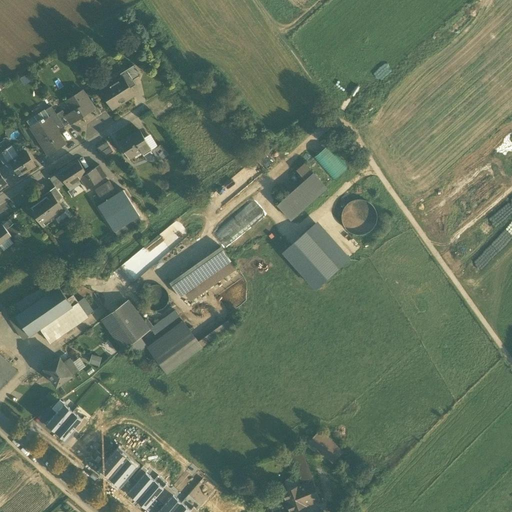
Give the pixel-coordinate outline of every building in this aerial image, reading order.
[(134,65),(126,69),(132,80),(140,75),(134,65)] [(127,83),(132,80),(126,69),(120,73),(122,77),(123,77),(127,83)] [(102,93),(112,109),(127,99),(127,98),(133,93),(127,83),(123,77),(122,77),(108,86),(109,89),(102,93)] [(70,124),(71,125),(95,108),(82,90),(66,101),(73,111),(66,115),(65,116),(70,124)] [(62,110),(56,114),(65,128),(70,124),(65,116),(66,115),(62,110)] [(59,131),(65,128),(56,114),(51,117),(59,131)] [(31,127),(48,155),(65,144),(57,131),(58,131),(58,132),(59,131),(51,117),(50,116),(44,120),(44,119),(31,127)] [(119,142),(129,158),(141,151),(143,155),(152,150),(140,130),(119,142)] [(97,148),(103,158),(113,152),(107,142),(97,148)] [(476,168),(502,156),(496,144),(470,157),(476,168)] [(152,150),(158,161),(168,154),(160,145),(152,150)] [(327,145),(313,157),(333,180),(347,168),(327,145)] [(11,161),(18,157),(11,146),(4,151),(5,152),(3,153),(9,162),(11,161)] [(26,152),(18,157),(11,161),(10,161),(17,171),(19,175),(35,165),(26,152)] [(0,159),(3,163),(4,166),(9,162),(3,153),(0,155),(0,159)] [(82,182),(87,189),(92,186),(106,176),(99,165),(86,173),(78,160),(58,173),(65,183),(67,186),(75,181),(77,185),(80,183),(79,182),(81,180),(82,182)] [(11,161),(9,162),(4,166),(10,174),(11,176),(17,171),(10,161),(11,161)] [(0,174),(3,178),(10,174),(4,166),(3,163),(0,165),(0,174)] [(297,171),(305,180),(313,173),(305,164),(297,171)] [(468,167),(441,186),(445,192),(472,173),(468,167)] [(50,178),(56,188),(65,183),(58,173),(50,178)] [(277,205),(290,219),(326,188),(313,173),(305,180),(277,205)] [(94,190),(102,201),(116,191),(109,180),(94,190)] [(50,190),(58,200),(62,197),(55,187),(50,190)] [(98,206),(114,231),(139,215),(123,189),(98,206)] [(30,209),(43,226),(65,210),(58,200),(50,190),(37,200),(38,202),(30,209)] [(353,201),(344,207),(342,218),(345,228),(354,234),(365,233),(374,227),(376,216),(373,206),(364,200),(353,201)] [(6,229),(14,223),(10,219),(2,225),(6,229)] [(177,220),(113,270),(125,286),(190,236),(177,220)] [(14,223),(6,229),(11,235),(13,237),(20,231),(14,223)] [(315,223),(305,232),(338,268),(347,260),(315,223)] [(6,229),(2,225),(0,226),(0,243),(8,237),(11,235),(6,229)] [(283,252),(315,288),(338,268),(305,232),(283,252)] [(13,243),(8,237),(0,243),(0,245),(4,250),(13,243)] [(169,282),(179,297),(184,293),(231,261),(220,246),(169,282)] [(236,268),(231,261),(184,293),(190,301),(236,268)] [(144,292),(144,302),(151,309),(160,309),(167,302),(167,293),(161,286),(151,285),(144,292)] [(29,335),(40,328),(72,306),(67,298),(59,286),(46,295),(16,316),(23,327),(29,335)] [(10,312),(14,317),(16,316),(46,295),(41,288),(33,293),(33,292),(14,304),(16,308),(10,312)] [(72,306),(78,302),(73,294),(67,298),(72,306)] [(84,297),(78,302),(87,315),(93,310),(84,297)] [(102,320),(123,348),(126,346),(140,336),(149,329),(128,300),(102,320)] [(78,302),(72,306),(40,328),(49,342),(88,316),(87,315),(78,302)] [(175,309),(150,328),(154,333),(179,315),(175,309)] [(23,327),(16,316),(14,317),(10,320),(17,331),(23,327)] [(198,341),(202,346),(231,324),(227,319),(198,341)] [(147,347),(166,372),(182,360),(202,346),(198,341),(183,320),(147,347)] [(17,331),(23,340),(29,335),(23,327),(17,331)] [(140,336),(126,346),(133,355),(146,345),(140,336)] [(0,389),(18,371),(0,353),(0,389)] [(92,354),(89,363),(99,366),(102,357),(92,354)] [(43,368),(56,386),(72,375),(79,371),(73,362),(70,358),(63,362),(60,357),(43,368)] [(73,362),(79,371),(85,366),(79,357),(73,362)] [(49,412),(54,416),(64,404),(60,399),(49,412)] [(47,424),(56,432),(73,411),(64,404),(54,416),(47,424)] [(64,439),(74,428),(82,419),(73,411),(56,432),(64,439)] [(74,428),(78,432),(89,420),(84,416),(82,419),(74,428)] [(78,432),(83,436),(91,427),(93,424),(89,420),(78,432)] [(74,447),(82,454),(100,434),(91,427),(83,436),(74,447)] [(311,439),(328,456),(337,447),(320,429),(311,439)] [(91,462),(101,451),(109,442),(100,434),(82,454),(91,462)] [(101,451),(105,455),(116,443),(111,439),(109,442),(101,451)] [(105,455),(110,459),(118,450),(120,447),(116,443),(105,455)] [(285,463),(295,486),(296,486),(312,479),(307,463),(299,445),(285,450),(290,462),(285,463)] [(328,456),(333,462),(342,452),(337,447),(328,456)] [(101,470),(110,477),(127,457),(118,450),(110,459),(101,470)] [(118,485),(128,474),(136,465),(127,457),(110,477),(118,485)] [(128,474),(133,478),(143,466),(139,462),(136,465),(128,474)] [(133,478),(137,481),(146,472),(148,470),(143,466),(133,478)] [(128,492),(137,500),(154,480),(146,472),(137,481),(128,492)] [(312,479),(296,486),(299,495),(296,497),(301,508),(319,500),(312,479)] [(146,507),(156,496),(163,487),(154,480),(137,500),(146,507)] [(156,496),(160,500),(171,488),(166,484),(163,487),(156,496)] [(289,511),(290,511),(301,508),(296,497),(299,495),(296,486),(295,486),(282,492),(289,511)] [(160,500),(165,504),(173,494),(175,492),(171,488),(160,500)] [(157,511),(173,511),(182,502),(173,494),(165,504),(157,511)] [(188,511),(191,510),(182,502),(173,511),(188,511)]
